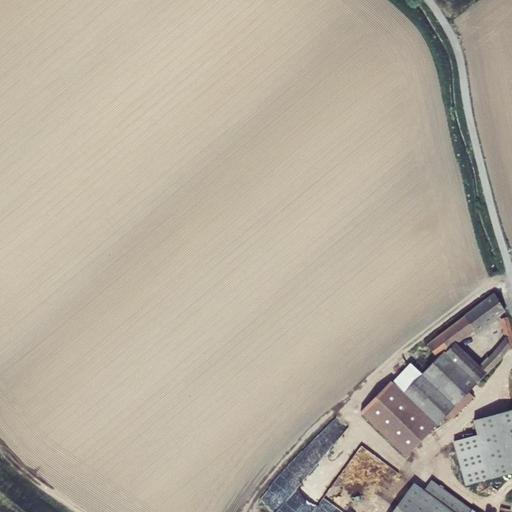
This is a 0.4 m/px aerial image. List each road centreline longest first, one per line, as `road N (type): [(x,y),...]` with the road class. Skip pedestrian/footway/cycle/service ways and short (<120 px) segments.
road 1 (track): [(247,511),(390,357),(477,291),(504,288),(511,307)]
road 2 (track): [(511,274),(453,51),(426,0)]
